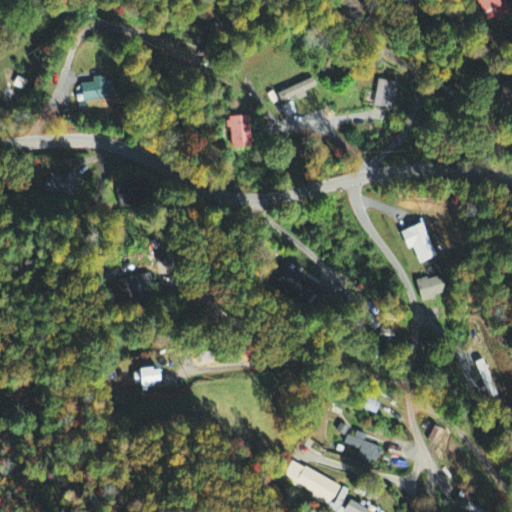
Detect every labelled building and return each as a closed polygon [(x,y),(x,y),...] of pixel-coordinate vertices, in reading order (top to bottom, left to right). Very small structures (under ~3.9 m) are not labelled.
[(511,17),(504,0),(481,0),(477,2),(486,24),(495,20),(496,23),(511,17)] [(217,27),(206,27),(205,57),(216,57),(217,27)] [(274,96),(278,105),(293,98),(295,103),(304,99),(302,94),(315,88),(311,79),(274,96)] [(89,81),(89,85),(79,86),(79,103),(111,101),(110,80),(89,81)] [(372,108),(393,111),(397,85),(376,82),(372,108)] [(227,119),(230,150),(252,148),(249,117),(227,119)] [(44,195),(76,195),(77,176),(45,175),(44,195)] [(138,205),(137,201),(147,197),(142,182),(110,192),(116,212),(138,205)] [(410,250),(415,265),(433,260),(423,225),(395,233),(401,252),(410,250)] [(277,286),(310,302),(318,285),(286,269),(277,286)] [(154,296),(149,275),(112,284),(117,306),(154,296)] [(448,296),(442,276),(417,283),(422,302),(448,296)] [(486,400),(497,397),(486,360),(475,364),(486,400)] [(153,371),(132,372),(133,391),(147,391),(147,387),(153,386),(153,371)] [(359,410),(375,415),(378,404),(362,400),(359,410)] [(381,449),(363,445),(365,436),(354,434),(353,437),(345,436),(343,446),(358,450),(356,461),(377,466),(381,449)] [(339,487),(291,464),(283,480),(331,503),(339,487)] [(343,511),(366,511),(349,502),(343,511)]
